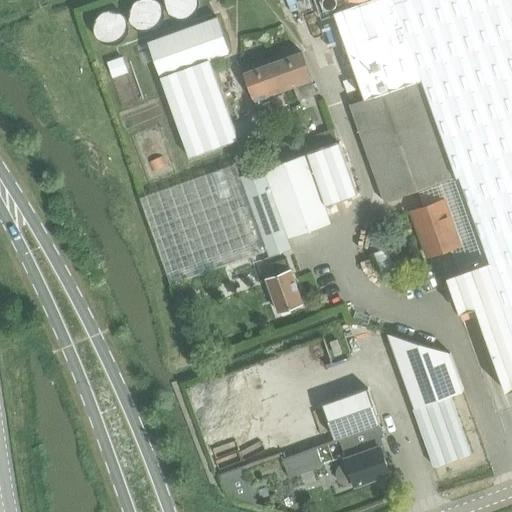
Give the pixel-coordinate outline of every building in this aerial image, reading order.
[(511,0),(365,0),(335,10),(365,98),(349,103),(383,202),(429,186),(435,203),(446,200),(461,245),(452,248),(461,272),(448,277),(460,313),(461,313),(462,312),(477,307),(506,392),(507,392),(508,391),(511,389),(511,0)] [(218,17),(149,41),(161,77),(190,159),(236,143),(208,61),(231,53),(218,17)] [(260,115),(279,108),(274,94),(295,86),(300,100),(317,94),(312,80),(313,80),(302,51),(245,72),(260,115)] [(338,140),(334,129),(318,135),(322,145),(338,140)] [(340,142),(307,154),(325,205),(358,194),(340,142)] [(236,163),(140,197),(171,285),(268,251),(270,257),(293,249),(290,238),(332,224),(325,205),(307,154),(265,169),(264,168),(241,176),(236,163)] [(435,203),(412,211),(428,256),(452,248),(461,245),(446,200),(435,203)] [(276,275),(267,278),(278,312),(303,303),(291,270),(291,269),(287,257),(272,263),(276,275)] [(192,290),(182,293),(186,305),(186,306),(200,301),(196,288),(192,290)] [(388,334),(415,408),(412,409),(434,466),(471,451),(451,394),(464,390),(451,352),(388,334)] [(338,340),(330,342),(335,356),(342,353),(338,340)] [(385,456),(379,438),(384,437),(368,391),(323,407),(335,442),(340,440),(346,459),(347,461),(343,463),(339,465),(337,468),(336,473),(338,481),(342,484),(346,485),(351,485),(355,484),(355,485),(391,473),(385,456)] [(241,466),(219,474),(224,490),(228,495),(229,497),(236,501),(256,507),(241,466)]
